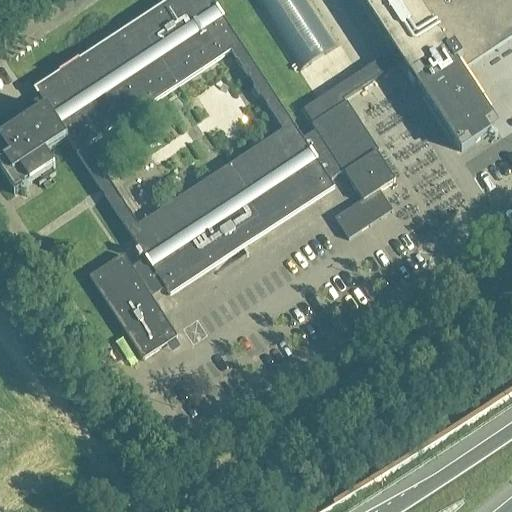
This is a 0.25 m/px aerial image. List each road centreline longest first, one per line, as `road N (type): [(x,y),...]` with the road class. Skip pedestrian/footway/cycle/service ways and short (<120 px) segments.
road 1 (unclassified): [(148,511),(511,274)]
road 2 (motorway): [(511,427),(381,511)]
